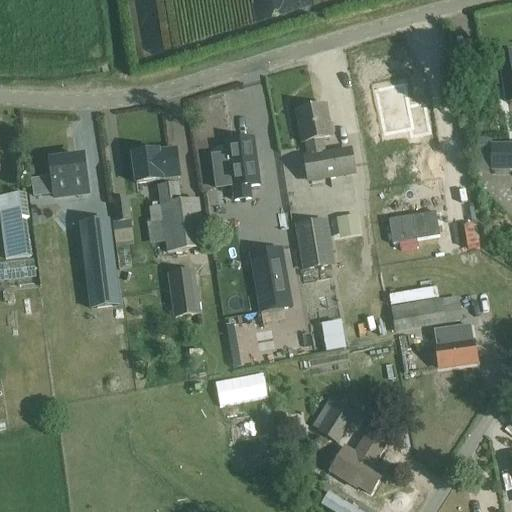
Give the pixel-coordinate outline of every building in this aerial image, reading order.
[(511,54),(499,57),(507,104),(511,103),(511,54)] [(386,89),(374,91),(383,137),(409,132),(410,140),(430,136),(424,105),(408,108),(404,86),(400,87),(399,82),(385,84),(386,89)] [(244,123),(243,89),(225,90),(226,124),(244,123)] [(302,143),(305,143),(308,158),(324,155),(321,140),(331,138),(325,108),(296,113),(302,143)] [(250,118),(251,135),(263,135),(262,117),(250,118)] [(230,171),(214,173),(216,189),(232,187),(234,202),(250,200),(248,188),(259,187),(252,140),(226,144),(230,171)] [(511,147),(492,148),(492,171),(511,170),(511,147)] [(176,152),(158,154),(158,153),(132,156),(136,184),(165,181),(165,186),(158,187),(160,207),(149,209),(151,224),(162,223),(167,255),(205,250),(199,202),(181,204),(178,180),(179,180),(176,152)] [(324,158),(324,155),(308,158),(303,159),(304,162),(308,181),(356,173),(352,153),(324,158)] [(50,163),(53,185),(66,184),(68,197),(89,194),(87,179),(85,180),(82,159),(50,163)] [(334,205),(357,202),(354,180),(331,184),(334,205)] [(255,237),(292,236),(291,213),(286,213),(286,191),(254,191),(255,237)] [(0,224),(1,224),(6,261),(30,257),(26,220),(29,220),(25,194),(0,197),(0,224)] [(131,221),(127,199),(112,201),(116,224),(131,221)] [(392,246),(440,238),(436,214),(388,222),(392,246)] [(93,309),(121,305),(110,221),(82,225),(93,309)] [(334,267),(326,223),(298,229),(306,272),(334,267)] [(250,230),(234,233),(236,246),(252,243),(250,230)] [(292,309),(282,250),(250,255),(261,314),(292,309)] [(175,319),(199,316),(192,272),(169,276),(175,319)] [(445,322),(441,298),(388,306),(392,331),(445,322)] [(341,317),(319,318),(320,348),(343,347),(341,317)] [(435,349),(434,349),(437,370),(477,365),(473,343),(472,343),(470,328),(433,333),(435,349)] [(329,400),(311,429),(318,433),(336,405),(329,400)] [(337,445),(355,416),(336,405),(318,433),(337,445)] [(372,469),(384,449),(365,437),(354,455),(344,449),(329,473),(356,490),(358,488),(370,496),(382,475),(372,469)]
